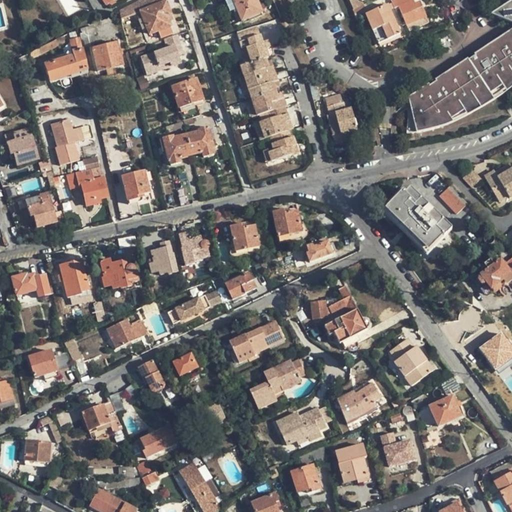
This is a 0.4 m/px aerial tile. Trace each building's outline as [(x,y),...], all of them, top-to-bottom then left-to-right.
[(165,0),(164,1),(144,9),(140,0),(138,0),(124,8),(126,15),(140,11),(148,33),(157,30),(160,38),(172,33),(166,16),(170,14),(165,0)] [(163,0),(140,0),(144,9),(164,1),(163,0)] [(229,0),(226,2),(230,11),(236,9),(242,21),(263,13),(257,0),(229,0)] [(362,0),(356,2),(351,5),(353,10),(364,5),(362,0)] [(416,9),(414,4),(412,0),(392,0),(391,0),(395,8),(399,6),(406,25),(425,17),(421,7),(416,9)] [(479,59),(496,84),(499,82),(503,87),(510,82),(511,84),(511,0),(489,14),(505,20),(511,23),(511,30),(511,31),(480,57),(479,59)] [(388,4),(367,13),(366,16),(378,42),(400,33),(388,4)] [(367,13),(364,5),(353,10),(357,19),(366,16),(367,13)] [(427,21),(425,17),(406,25),(409,31),(423,25),(422,23),(427,21)] [(237,33),(242,48),(246,47),(252,63),(267,58),(270,56),(267,47),(271,46),(269,40),(265,41),(260,25),(237,33)] [(96,35),(94,26),(82,29),(85,46),(94,45),(92,36),(96,35)] [(511,31),(511,30),(475,53),(479,59),(480,57),(511,31)] [(176,34),(164,39),(166,44),(178,39),(176,34)] [(64,35),(29,52),(18,58),(23,67),(33,62),(31,58),(67,41),(64,35)] [(87,69),(80,37),(69,40),(73,55),(44,64),(49,81),(87,69)] [(176,52),(182,50),(178,39),(166,44),(167,48),(141,58),(144,68),(151,66),(152,69),(168,63),(170,67),(180,63),(178,57),(176,52)] [(97,71),(106,69),(114,67),(122,65),(119,54),(118,55),(115,43),(92,48),(97,71)] [(144,45),(129,50),(130,54),(145,49),(144,45)] [(240,64),(241,66),(252,63),(246,47),(242,48),(246,62),(240,64)] [(252,63),(241,66),(242,71),(246,82),(265,76),(261,68),(270,65),(268,60),(267,58),(252,63)] [(272,59),(268,60),(270,65),(261,68),(265,76),(277,72),(272,59)] [(433,83),(454,116),(489,92),(487,90),(496,84),(479,59),(477,59),(469,63),(438,83),(436,81),(433,83)] [(146,75),(170,67),(168,63),(152,69),(151,66),(144,68),(146,75)] [(116,74),(114,67),(106,69),(107,76),(116,74)] [(292,68),(290,68),(278,72),(281,80),(295,75),(292,68)] [(242,84),(246,82),(242,71),(238,72),(242,84)] [(277,72),(265,76),(246,82),(242,84),(245,94),(250,93),(252,99),(278,90),(277,86),(275,81),(279,80),(277,72)] [(172,87),(179,108),(190,105),(192,109),(181,112),(184,121),(192,118),(199,116),(195,103),(203,100),(196,79),(172,87)] [(502,94),(511,87),(511,84),(510,82),(503,87),(499,82),(496,84),(502,94)] [(428,89),(448,121),(454,116),(433,83),(429,86),(428,89)] [(483,106),(502,94),(496,84),(487,90),(489,92),(454,116),(457,120),(483,106)] [(409,102),(417,132),(439,127),(448,121),(428,89),(409,102)] [(252,99),(254,105),(258,115),(267,112),(274,110),(272,103),(281,100),(279,93),(278,90),(252,99)] [(283,92),(279,93),(281,100),(272,103),(274,110),(286,107),(288,106),(283,92)] [(326,99),(328,108),(342,105),(340,96),(326,99)] [(406,134),(417,132),(409,102),(405,105),(407,109),(406,134)] [(253,117),(258,115),(254,105),(249,107),(253,117)] [(342,105),(328,108),(330,114),(328,115),(330,123),(333,122),(334,127),(331,128),(335,141),(344,139),(343,135),(358,131),(352,109),(345,111),(342,105)] [(260,124),(265,140),(291,132),(293,131),(286,107),(274,110),(267,112),(269,121),(260,124)] [(78,140),(75,128),(71,129),(68,119),(49,125),(56,147),(54,148),(59,165),(78,160),(74,148),(71,149),(69,143),(73,142),(78,140)] [(184,127),(182,122),(175,124),(173,124),(175,130),(184,127)] [(260,141),(264,140),(265,140),(260,124),(255,125),(260,141)] [(79,126),(75,128),(78,140),(83,139),(79,126)] [(198,132),(186,135),(191,156),(202,153),(203,157),(215,154),(214,151),(215,151),(210,127),(198,130),(198,132)] [(3,135),(9,155),(13,154),(14,160),(16,166),(37,159),(28,128),(3,135)] [(359,135),(358,131),(343,135),(344,139),(335,141),(336,145),(352,141),(351,137),(359,135)] [(298,154),(291,132),(265,140),(264,140),(267,150),(271,162),(298,154)] [(181,158),(191,156),(186,135),(174,137),(174,136),(162,139),(168,162),(169,161),(170,165),(181,162),(181,158)] [(266,164),(271,162),(267,150),(262,151),(266,164)] [(96,157),(83,161),(85,170),(98,166),(96,157)] [(77,162),(79,171),(85,170),(83,161),(77,162)] [(511,168),(510,164),(502,168),(505,172),(511,168)] [(107,197),(100,166),(98,166),(85,170),(79,171),(80,176),(86,175),(87,181),(81,183),(86,205),(100,202),(99,199),(107,197)] [(510,196),(511,195),(511,168),(505,172),(502,168),(495,172),(494,170),(485,176),(499,200),(508,194),(510,196)] [(56,188),(53,178),(51,171),(46,173),(50,189),(56,188)] [(75,172),(66,174),(70,189),(78,187),(75,172)] [(122,177),(128,198),(138,195),(149,193),(144,172),(122,177)] [(467,204),(450,186),(439,195),(456,214),(467,204)] [(405,194),(402,192),(385,210),(409,231),(408,233),(419,243),(420,243),(427,249),(440,236),(443,238),(451,230),(409,190),(405,194)] [(24,200),(28,217),(32,216),(34,222),(35,228),(56,222),(47,193),(24,200)] [(284,213),(283,210),(272,213),(277,238),(303,233),(298,210),(290,212),(284,213)] [(242,229),(241,224),(229,227),(235,252),(248,249),(260,247),(256,226),(247,228),(242,229)] [(190,239),(188,233),(179,235),(182,249),(181,249),(185,267),(195,265),(195,263),(202,261),(202,259),(209,258),(207,249),(209,248),(209,244),(207,243),(205,242),(202,242),(201,237),(190,239)] [(326,236),(311,242),(312,245),(306,247),(308,253),(306,254),(306,255),(307,259),(309,263),(332,255),(332,253),(329,244),(326,236)] [(153,263),(149,264),(151,274),(159,272),(160,276),(167,274),(168,275),(178,273),(174,254),(173,254),(170,241),(160,244),(161,249),(150,252),(152,259),(153,263)] [(508,248),(503,242),(498,246),(503,252),(508,248)] [(510,278),(511,276),(511,251),(508,248),(503,252),(509,260),(504,264),(501,260),(494,265),(490,260),(487,262),(484,265),(487,270),(484,272),(479,276),(477,279),(481,283),(483,284),(485,283),(490,289),(492,290),(495,291),(498,288),(499,285),(498,284),(501,282),(505,283),(509,281),(510,278)] [(477,262),(484,272),(487,270),(484,265),(487,262),(483,258),(477,262)] [(127,266),(126,260),(111,264),(110,259),(100,261),(102,269),(98,270),(100,279),(102,278),(104,288),(111,286),(112,290),(120,288),(121,289),(132,287),(131,283),(139,281),(136,271),(135,272),(135,270),(135,267),(133,266),(131,265),(127,266)] [(59,266),(61,275),(63,283),(67,299),(82,296),(81,293),(90,291),(82,260),(59,266)] [(225,286),(232,301),(246,295),(247,297),(258,291),(249,273),(225,284),(225,286)] [(53,294),(52,288),(49,289),(45,277),(35,279),(35,275),(26,277),(26,275),(12,279),(16,296),(37,291),(39,298),(53,294)] [(484,294),(490,289),(485,283),(483,284),(479,287),(484,294)] [(148,288),(152,304),(156,302),(152,287),(148,288)] [(339,345),(341,344),(357,336),(368,330),(366,328),(369,326),(369,324),(369,321),(367,320),(365,319),(362,320),(345,287),(338,290),(343,299),(339,301),(336,296),(324,303),(311,304),(313,319),(326,318),(346,308),(349,314),(324,327),(329,336),(334,334),(339,345)] [(216,291),(168,314),(174,325),(221,302),(216,291)] [(234,303),(247,297),(246,295),(232,301),(234,303)] [(107,319),(103,303),(95,306),(99,321),(107,319)] [(141,330),(145,328),(142,322),(138,324),(137,322),(132,325),(133,326),(131,327),(127,320),(107,330),(116,350),(144,337),(141,330)] [(230,342),(235,352),(230,354),(236,365),(255,356),(254,355),(285,341),(276,322),(245,336),(245,335),(230,342)] [(511,345),(501,331),(479,347),(496,371),(511,360),(511,345)] [(360,342),(357,336),(341,344),(344,350),(347,349),(349,351),(352,351),(354,351),(356,349),(357,347),(357,344),(360,342)] [(413,348),(407,340),(391,352),(397,360),(394,362),(411,387),(433,371),(416,347),(413,348)] [(75,346),(68,350),(82,377),(90,374),(75,346)] [(29,347),(21,349),(23,356),(25,355),(31,354),(29,347)] [(23,356),(21,349),(14,351),(15,358),(23,356)] [(35,379),(44,376),(58,372),(54,357),(52,350),(29,358),(35,379)] [(65,369),(72,367),(66,354),(61,355),(65,369)] [(54,357),(58,372),(65,369),(61,355),(54,357)] [(199,373),(190,355),(173,364),(168,366),(174,380),(180,377),(182,381),(199,373)] [(138,369),(143,379),(145,379),(148,385),(152,392),(154,393),(163,389),(164,385),(155,367),(158,366),(156,361),(138,369)] [(276,401),(274,395),(272,391),(284,385),(286,390),(301,383),(299,379),(306,375),(299,361),(292,364),(290,361),(264,374),(267,383),(250,391),(258,410),(276,401)] [(60,377),(58,372),(44,376),(45,381),(60,377)] [(453,377),(440,385),(445,394),(451,390),(453,394),(454,393),(453,389),(459,387),(453,377)] [(0,403),(14,399),(8,381),(7,381),(6,378),(0,379),(0,403)] [(369,380),(353,391),(355,394),(371,383),(369,380)] [(355,394),(353,391),(337,399),(347,425),(368,414),(378,408),(375,403),(381,399),(371,383),(355,394)] [(142,398),(132,385),(126,389),(136,403),(142,398)] [(274,395),(286,390),(284,385),(272,391),(274,395)] [(117,394),(109,397),(111,402),(115,413),(123,410),(117,394)] [(437,428),(449,422),(459,419),(461,418),(452,396),(428,407),(437,428)] [(0,409),(16,405),(14,399),(0,403),(0,409)] [(82,413),(88,431),(93,430),(96,438),(122,429),(115,413),(111,402),(82,413)] [(217,403),(203,409),(207,419),(210,418),(214,427),(227,422),(217,403)] [(402,414),(403,415),(406,417),(408,421),(414,420),(411,409),(409,407),(406,406),(404,407),(402,408),(401,411),(402,414)] [(326,407),(319,410),(326,423),(324,415),(329,414),(331,421),(333,419),(326,407)] [(287,446),(296,442),(308,436),(310,440),(311,442),(322,436),(319,431),(327,427),(326,423),(319,410),(318,408),(300,416),(298,412),(276,422),(287,446)] [(401,422),(398,413),(389,416),(392,425),(401,422)] [(141,440),(145,452),(148,458),(177,444),(168,427),(141,440)] [(380,443),(383,452),(376,454),(379,464),(381,469),(388,467),(389,470),(397,468),(395,462),(415,455),(408,434),(380,443)] [(299,446),(310,440),(308,436),(296,442),(299,446)] [(27,441),(25,461),(48,463),(50,444),(27,441)] [(344,485),(356,482),(356,480),(368,477),(363,459),(365,458),(362,445),(335,452),(344,485)] [(326,459),(323,446),(301,457),(302,459),(306,458),(309,463),(314,460),(316,464),(326,459)] [(137,466),(140,476),(150,471),(146,463),(137,466)] [(204,511),(219,511),(221,511),(214,499),(219,496),(210,480),(204,484),(193,465),(180,473),(204,511)] [(297,494),(305,491),(311,490),(312,493),(321,490),(313,465),(290,472),(297,494)] [(111,472),(112,483),(133,479),(133,467),(118,468),(118,472),(111,472)] [(278,475),(276,469),(273,471),(271,472),(269,474),(271,479),(278,475)] [(58,472),(48,487),(57,491),(61,484),(64,485),(70,473),(58,472)] [(511,472),(495,482),(506,506),(511,502),(511,472)] [(142,479),(146,487),(155,483),(151,475),(142,479)] [(106,484),(94,479),(92,483),(104,489),(106,484)] [(138,479),(133,479),(112,483),(106,484),(104,489),(139,485),(138,479)] [(0,491),(13,496),(10,488),(2,484),(0,489),(0,491)] [(99,489),(90,507),(99,511),(137,511),(138,510),(99,489)] [(275,504),(278,502),(274,493),(251,503),(254,511),(278,511),(277,509),(275,504)] [(461,511),(456,503),(445,510),(440,511),(461,511)]
